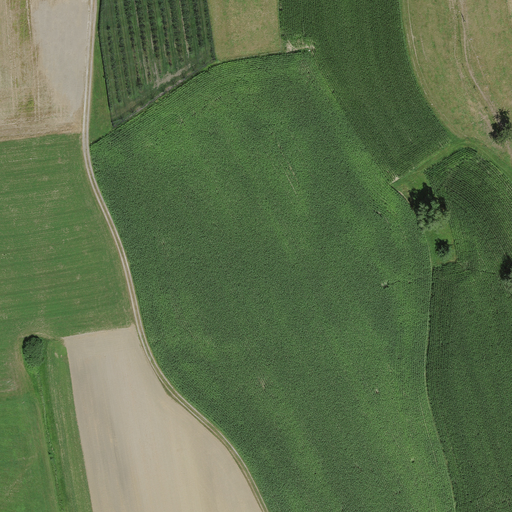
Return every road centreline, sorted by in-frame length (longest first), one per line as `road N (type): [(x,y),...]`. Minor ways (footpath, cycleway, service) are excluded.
road 1 (track): [(266,511),(230,445),(150,358),(119,243)]
road 2 (track): [(94,0),(87,160),(119,243)]
road 3 (track): [(449,134),(408,60),(404,0)]
